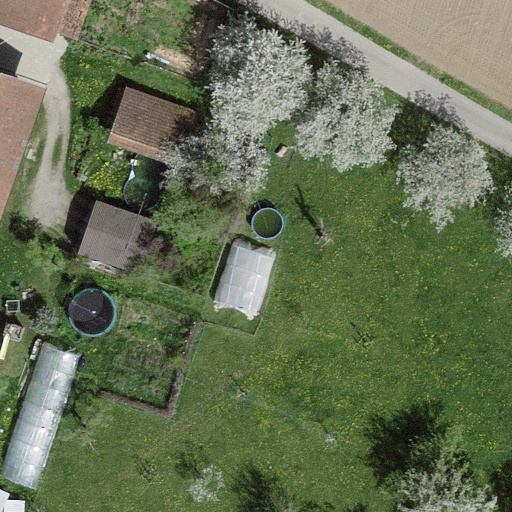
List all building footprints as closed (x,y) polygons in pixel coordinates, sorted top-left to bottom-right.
[(2,0),(49,16),(45,26),(74,36),(87,0),(2,0)] [(0,155),(21,97),(0,89),(0,155)] [(198,115),(129,90),(115,130),(183,155),(198,115)] [(156,221),(96,200),(78,252),(138,273),(156,221)] [(221,289),(257,303),(276,253),(240,239),(221,289)] [(44,337),(6,471),(39,481),(77,347),(44,337)]
